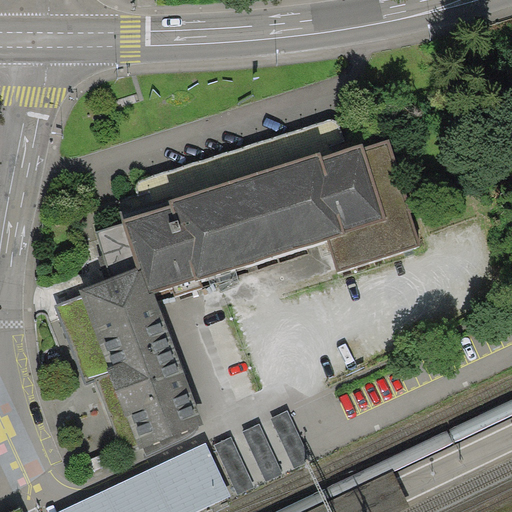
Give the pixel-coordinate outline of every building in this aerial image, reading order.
[(144,215),(123,221),(124,224),(97,232),(113,279),(81,290),(84,295),(55,304),(85,386),(96,380),(122,454),(138,446),(141,450),(144,448),(147,457),(186,438),(192,435),(197,431),(196,427),(203,423),(154,292),(327,239),(337,272),(420,244),(390,141),(364,148),(362,144),(347,149),(339,126),(337,124),(335,122),(332,121),(329,121),(140,181),(138,183),(137,185),(137,188),(144,215)] [(287,411),(271,419),(295,467),(311,460),(287,411)] [(260,424),(244,432),(267,481),(283,474),(260,424)] [(230,437),(214,444),(238,495),(254,487),(230,437)] [(206,443),(58,511),(196,511),(231,496),(206,443)]
